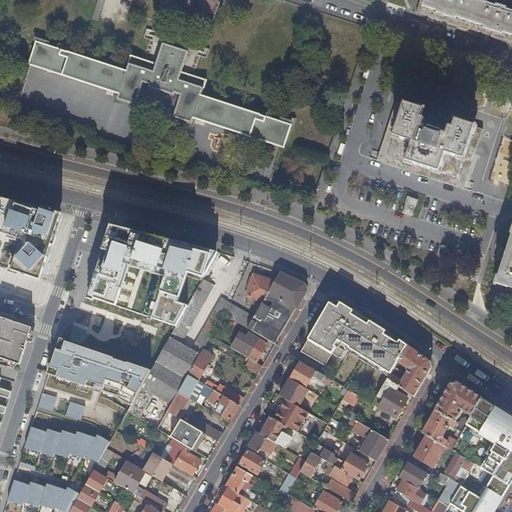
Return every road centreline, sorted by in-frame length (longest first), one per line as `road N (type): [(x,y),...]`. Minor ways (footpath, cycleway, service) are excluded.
road 1 (primary): [(511,353),(381,270),(281,223),(0,146)]
road 2 (residential): [(399,25),(348,160),(511,210)]
road 3 (residential): [(191,511),(327,278)]
road 4 (primary): [(88,201),(198,228),(327,278)]
road 5 (residential): [(452,358),(362,511)]
road 6 (residential): [(0,469),(48,318)]
road 7 (primary): [(327,278),(452,358)]
road 8 (residential): [(48,318),(88,201)]
